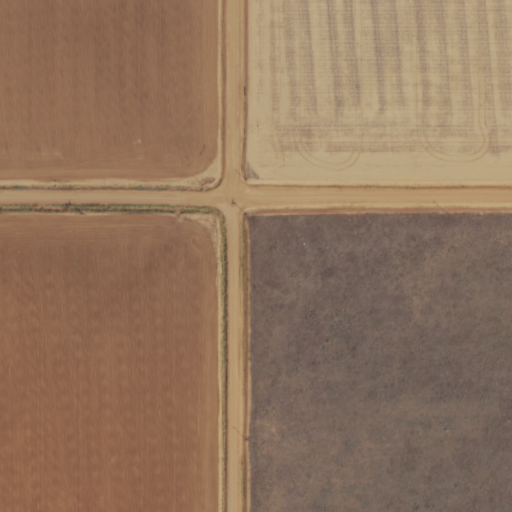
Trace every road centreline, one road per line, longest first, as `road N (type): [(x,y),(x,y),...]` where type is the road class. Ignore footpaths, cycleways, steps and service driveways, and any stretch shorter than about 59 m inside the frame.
road 1 (residential): [(227,511),(232,0)]
road 2 (residential): [(0,199),(511,200)]
